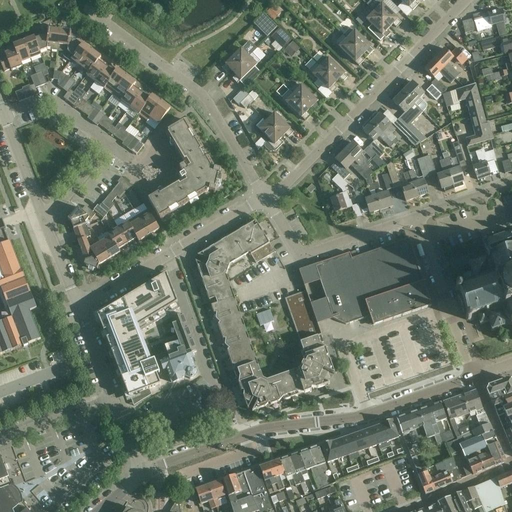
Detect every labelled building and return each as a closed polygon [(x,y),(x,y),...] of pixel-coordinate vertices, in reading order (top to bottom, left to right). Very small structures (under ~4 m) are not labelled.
[(380,0),(371,0),(366,5),(370,8),(374,12),(390,28),(393,25),(396,28),(401,23),(394,16),(392,14),(382,4),(383,2),(380,0)] [(400,0),(403,2),(405,5),(412,12),(417,7),(414,3),(417,0),(416,0),(400,0)] [(281,14),(273,6),(266,14),(274,21),(281,14)] [(370,8),(362,16),(366,20),(376,30),(378,32),(385,39),(390,34),(387,31),(390,28),(374,12),(370,8)] [(474,19),(462,23),(465,32),(465,33),(477,30),(477,33),(491,29),(491,26),(496,25),(506,22),(502,10),(482,16),(481,14),(473,16),(474,19)] [(277,27),(264,14),(254,24),(267,37),(277,27)] [(343,36),(363,55),(366,52),(369,56),(374,51),(367,43),(365,41),(351,28),(343,36)] [(57,51),(60,32),(49,30),(49,29),(48,29),(47,37),(46,37),(45,37),(44,35),(35,39),(34,39),(39,52),(40,52),(47,49),(47,48),(51,48),(51,51),(57,51)] [(57,51),(63,52),(63,55),(63,56),(64,57),(69,61),(71,59),(73,56),(74,57),(82,46),(81,45),(73,39),(72,41),(71,40),(70,40),(71,32),(70,32),(70,33),(60,32),(57,51)] [(363,55),(343,36),(335,44),(339,47),(339,48),(349,57),(351,60),(359,67),(363,61),(360,58),(363,55)] [(24,42),(30,60),(41,56),(40,52),(39,52),(34,39),(35,39),(34,38),(24,42)] [(504,55),(511,53),(511,39),(508,41),(507,39),(500,41),(500,38),(480,43),(483,52),(502,47),(504,55)] [(241,49),(222,68),(226,73),(230,70),(233,73),(249,57),(253,54),(257,49),(249,41),(241,49)] [(13,46),(14,50),(15,49),(20,64),(21,63),(30,60),(24,42),(13,46)] [(73,56),(71,59),(80,66),(91,51),(82,44),(81,45),(82,46),(74,57),(73,56)] [(11,71),(21,68),(22,67),(21,63),(20,64),(15,49),(14,50),(4,54),(5,55),(0,56),(0,61),(4,73),(5,73),(5,72),(11,70),(11,71)] [(236,76),(232,79),(237,84),(257,65),(256,65),(260,61),(265,57),(257,49),(253,54),(249,57),(233,73),(236,76)] [(434,60),(455,81),(460,76),(453,69),(448,65),(454,59),(444,49),(434,60)] [(463,65),(467,60),(457,50),(452,55),(463,65)] [(80,66),(88,72),(89,73),(98,61),(101,58),(91,51),(80,66)] [(478,53),(471,54),(474,63),(483,61),(482,58),(479,58),(478,53)] [(347,78),(340,71),(338,69),(328,59),(324,55),(316,63),(336,83),(339,80),(342,83),(347,78)] [(455,81),(434,60),(424,70),(434,79),(439,74),(444,78),(451,85),(455,81)] [(95,82),(106,67),(98,61),(89,73),(88,72),(86,75),(95,82)] [(268,68),(274,73),(280,68),(274,62),(268,68)] [(333,86),(336,83),(316,63),(309,71),(312,75),(322,85),(332,94),(337,89),(333,86)] [(115,73),(106,67),(95,82),(104,89),(107,86),(106,86),(115,74),(115,73)] [(112,95),(126,77),(117,70),(115,73),(115,74),(106,86),(107,86),(104,89),(112,95)] [(54,72),(53,80),(58,81),(59,77),(62,73),(54,72)] [(47,84),(43,75),(42,73),(36,75),(41,87),(47,84)] [(58,84),(59,84),(58,86),(63,90),(70,79),(65,76),(62,73),(59,77),(58,81),(58,84)] [(30,77),(34,85),(29,87),(33,97),(38,95),(35,89),(41,87),(36,75),(30,77)] [(126,77),(112,95),(121,101),(123,98),(124,99),(133,87),(135,84),(126,77)] [(68,93),(74,85),(75,83),(70,79),(63,90),(68,93)] [(431,85),(432,86),(442,96),(447,91),(436,80),(431,85)] [(412,82),(402,92),(423,113),(427,108),(427,105),(420,99),(424,95),(412,82)] [(320,105),(313,98),(311,96),(301,87),(297,83),(289,91),(309,110),(312,107),(315,110),(320,105)] [(468,147),(477,144),(493,139),(490,130),(488,122),(485,123),(475,85),(462,89),(442,96),(446,108),(453,107),(453,104),(465,101),(474,135),(475,138),(466,140),(468,147)] [(19,103),(33,97),(29,87),(29,86),(23,88),(23,90),(15,93),(19,103)] [(436,102),(440,97),(442,96),(432,86),(426,92),(436,102)] [(121,101),(130,108),(141,93),(133,87),(124,99),(123,98),(121,101)] [(253,91),(249,96),(254,101),(258,97),(253,91)] [(306,113),(309,110),(289,91),(282,99),(286,102),(285,103),(295,112),(298,115),(305,121),(310,116),(306,113)] [(245,109),(254,101),(249,96),(248,96),(244,92),(236,100),(245,109)] [(426,140),(412,126),(411,125),(423,113),(402,92),(393,102),(405,114),(402,116),(397,121),(405,128),(413,136),(421,143),(426,140)] [(74,93),(67,102),(76,108),(82,100),(74,93)] [(141,93),(130,108),(139,115),(141,112),(150,100),(149,99),(141,93)] [(147,121),(150,118),(161,103),(152,96),(149,99),(150,100),(141,112),(139,115),(147,121)] [(82,100),(76,108),(85,115),(91,106),(82,100)] [(159,125),(170,110),(161,103),(150,118),(159,125)] [(95,109),(87,119),(92,123),(100,113),(95,109)] [(97,126),(99,125),(102,127),(108,119),(100,113),(92,123),(97,126)] [(369,121),(394,145),(395,146),(397,143),(394,140),(395,139),(386,130),(391,125),(380,115),(379,116),(376,113),(369,121)] [(274,114),(266,122),(282,138),(285,135),(289,138),(294,133),(286,126),(284,124),(274,114)] [(262,118),(254,126),(254,131),(259,130),(264,135),(261,138),(266,143),(265,145),(265,148),(269,152),(272,152),(274,150),(275,151),(283,144),(279,140),(282,138),(266,122),(262,118)] [(102,127),(107,131),(111,134),(115,129),(111,126),(113,123),(108,119),(102,127)] [(409,140),(413,136),(405,128),(397,121),(396,120),(392,124),(401,133),(409,140)] [(144,133),(147,127),(137,121),(134,127),(144,133)] [(185,121),(165,133),(171,143),(171,144),(170,144),(170,145),(170,146),(170,147),(170,148),(171,148),(172,148),(173,148),(174,148),(184,165),(179,168),(180,168),(175,173),(179,176),(181,180),(163,191),(162,191),(162,190),(161,190),(160,190),(159,190),(158,191),(158,192),(158,193),(158,194),(148,200),(160,220),(209,191),(214,193),(213,194),(215,194),(216,189),(217,190),(218,189),(219,187),(221,184),(221,182),(221,179),(221,177),(221,175),(220,175),(221,170),(219,169),(219,171),(214,169),(207,158),(205,159),(200,151),(202,150),(196,139),(191,131),(185,121)] [(394,145),(369,121),(362,128),(365,130),(363,132),(373,142),(367,148),(376,157),(376,156),(379,159),(385,154),(376,146),(377,145),(374,142),(379,137),(390,149),(394,145)] [(111,134),(114,137),(119,140),(126,132),(121,128),(118,131),(115,129),(111,134)] [(123,143),(122,145),(127,149),(134,138),(126,132),(119,140),(123,143)] [(127,149),(136,156),(144,145),(139,142),(134,138),(127,149)] [(346,150),(344,152),(363,171),(367,167),(373,174),(374,174),(376,172),(368,163),(362,163),(358,159),(363,154),(352,143),(350,146),(348,144),(344,148),(346,150)] [(458,143),(452,145),(456,156),(462,154),(458,143)] [(372,161),(376,157),(367,148),(364,152),(372,161)] [(486,164),(496,161),(493,151),(485,154),(483,150),(476,153),(480,165),(473,167),(476,178),(477,178),(478,181),(490,177),(486,164)] [(410,151),(403,156),(407,161),(414,157),(410,151)] [(346,171),(350,166),(365,181),(367,186),(372,184),(369,177),(370,177),(373,174),(367,167),(363,171),(344,152),(335,161),(346,171)] [(464,182),(461,173),(460,169),(453,171),(451,165),(452,165),(448,153),(442,155),(444,161),(454,190),(464,187),(462,183),(464,182)] [(430,156),(423,158),(430,177),(436,174),(430,156)] [(423,158),(417,161),(423,179),(430,177),(423,158)] [(437,176),(438,181),(441,190),(443,189),(445,193),(454,190),(444,161),(439,163),(441,169),(443,174),(437,176)] [(389,175),(394,189),(401,187),(393,163),(386,167),(389,175)] [(424,181),(418,183),(412,167),(407,169),(409,173),(408,173),(417,198),(428,194),(424,181)] [(401,189),(402,193),(406,202),(417,198),(408,173),(403,175),(405,181),(407,186),(401,189)] [(348,185),(345,182),(338,175),(332,181),(342,191),(343,194),(338,196),(338,197),(330,200),(335,213),(352,208),(356,219),(362,217),(358,205),(358,204),(352,207),(350,201),(349,201),(345,188),(348,185)] [(389,175),(382,177),(387,191),(394,189),(389,175)] [(127,190),(130,193),(134,188),(121,177),(117,182),(119,184),(116,187),(124,194),(127,190)] [(311,185),(306,191),(310,194),(315,189),(311,185)] [(109,195),(114,200),(117,196),(120,199),(124,194),(116,187),(109,195)] [(364,203),(361,194),(360,190),(354,192),(358,204),(358,205),(364,203)] [(376,196),(381,210),(392,207),(388,193),(376,196)] [(114,200),(109,195),(102,204),(110,210),(114,206),(111,203),(114,200)] [(365,200),(366,205),(370,214),(381,210),(376,196),(365,200)] [(12,214),(19,205),(15,202),(8,211),(12,214)] [(94,211),(101,217),(103,219),(110,210),(102,204),(99,207),(98,206),(94,211)] [(85,223),(88,219),(91,220),(95,215),(93,213),(85,206),(81,211),(78,208),(68,220),(71,223),(73,229),(85,223)] [(147,210),(137,217),(149,236),(159,230),(147,210)] [(137,217),(128,222),(128,223),(130,226),(129,226),(137,239),(136,239),(138,242),(149,236),(137,217)] [(0,221),(0,220),(0,355),(23,347),(23,348),(29,346),(28,345),(41,340),(30,311),(36,309),(22,270),(21,270),(10,242),(8,242),(4,230),(6,229),(2,220),(0,221)] [(73,229),(75,235),(87,229),(85,223),(73,229)] [(129,226),(130,226),(128,223),(118,229),(127,245),(136,239),(137,239),(129,226)] [(201,265),(197,267),(211,306),(234,298),(226,275),(230,265),(249,253),(256,265),(274,253),(258,225),(254,227),(252,223),(202,253),(204,257),(201,265)] [(75,235),(78,241),(85,237),(86,239),(90,237),(87,229),(75,235)] [(107,234),(109,238),(110,238),(117,250),(118,250),(127,245),(118,229),(107,234)] [(511,230),(509,232),(486,240),(486,239),(482,241),(487,258),(472,263),(472,262),(468,264),(470,267),(472,273),(466,275),(463,276),(464,279),(464,278),(465,282),(457,285),(457,286),(456,286),(456,287),(455,287),(455,288),(455,289),(455,290),(456,291),(457,291),(458,292),(459,292),(460,295),(457,296),(463,313),(466,312),(467,316),(466,316),(465,317),(465,318),(465,319),(466,320),(467,321),(468,321),(469,321),(469,322),(477,319),(480,326),(482,325),(482,324),(489,322),(491,328),(490,328),(492,332),(495,331),(495,330),(510,325),(511,330),(511,230)] [(85,237),(78,241),(85,262),(84,265),(97,270),(98,266),(100,265),(91,249),(90,249),(86,239),(85,237)] [(109,238),(100,243),(110,260),(120,253),(118,250),(117,250),(110,238),(109,238)] [(408,240),(380,249),(402,316),(431,307),(423,282),(408,240)] [(100,265),(110,260),(100,243),(90,249),(91,249),(100,265)] [(350,254),(315,266),(333,319),(345,325),(370,317),(373,326),(402,316),(380,249),(351,259),(350,254)] [(179,309),(166,274),(107,310),(97,316),(98,317),(99,316),(102,323),(100,324),(104,332),(105,332),(107,338),(106,339),(111,352),(114,359),(119,371),(121,378),(129,397),(130,397),(134,406),(152,395),(149,389),(160,385),(156,374),(158,374),(159,374),(154,361),(153,361),(154,362),(152,363),(140,332),(179,309)] [(234,298),(211,306),(246,405),(250,404),(253,398),(258,400),(255,406),(257,410),(325,386),(323,383),(328,380),(330,376),(329,371),(333,370),(321,338),(322,338),(306,292),(285,299),(304,353),(301,354),(304,362),(300,369),(267,381),(262,379),(234,298)] [(196,351),(182,315),(172,319),(183,349),(174,352),(175,353),(174,353),(175,357),(176,356),(177,358),(164,362),(164,363),(162,364),(164,371),(167,370),(169,376),(168,376),(169,379),(170,379),(171,383),(172,383),(173,383),(181,380),(182,379),(185,378),(190,380),(194,378),(196,374),(195,369),(194,369),(193,367),(194,367),(193,364),(191,360),(191,359),(194,358),(192,353),(196,351)] [(153,347),(151,347),(155,357),(157,357),(157,356),(166,353),(163,343),(161,344),(153,347)] [(488,387),(487,390),(492,403),(511,394),(511,381),(509,379),(488,387)] [(476,391),(463,396),(469,415),(473,414),(475,413),(476,416),(476,417),(478,423),(473,425),(475,431),(490,425),(485,413),(484,414),(482,409),(476,391)] [(511,394),(492,403),(496,413),(511,405),(511,394)] [(463,396),(443,403),(446,412),(454,433),(457,438),(475,431),(473,425),(459,431),(454,420),(469,415),(463,396)] [(440,404),(429,408),(442,444),(454,439),(451,431),(445,434),(441,422),(446,420),(440,404)] [(511,405),(496,413),(498,417),(506,414),(508,420),(511,417),(511,405)] [(429,408),(418,411),(424,428),(428,440),(434,438),(437,446),(442,444),(429,408)] [(418,411),(407,415),(417,443),(418,444),(423,442),(421,440),(418,430),(424,428),(418,411)] [(473,414),(469,415),(454,420),(459,431),(473,425),(478,423),(476,417),(476,416),(475,413),(473,414)] [(412,445),(417,443),(407,415),(396,419),(402,436),(408,434),(412,445)] [(511,417),(508,420),(507,420),(500,423),(505,433),(511,429),(511,417)] [(398,439),(392,421),(382,424),(382,425),(388,442),(389,442),(398,439)] [(382,425),(372,429),(378,446),(379,450),(390,446),(389,442),(388,442),(382,425)] [(485,443),(496,438),(490,425),(475,431),(457,438),(457,441),(447,445),(451,455),(457,453),(457,452),(461,450),(465,458),(467,457),(473,454),(476,453),(480,451),(485,449),(487,448),(485,443)] [(372,429),(362,432),(368,449),(378,446),(372,429)] [(362,432),(352,436),(358,453),(368,449),(362,432)] [(352,436),(342,440),(348,456),(358,453),(352,436)] [(484,471),(498,465),(503,463),(505,460),(496,438),(485,443),(487,448),(485,449),(487,454),(482,456),(480,451),(476,453),(484,471)] [(348,456),(342,440),(332,443),(331,443),(337,460),(348,456)] [(331,442),(321,446),(327,464),(337,460),(331,443),(332,443),(331,442)] [(309,450),(324,488),(328,486),(323,473),(326,472),(327,470),(325,464),(322,456),(318,447),(309,450)] [(314,492),(324,488),(309,450),(299,453),(306,471),(311,469),(314,479),(317,485),(312,487),(314,492)] [(308,495),(303,483),(304,483),(302,477),(308,475),(306,471),(299,453),(290,457),(300,484),(305,496),(308,495)] [(484,471),(476,453),(473,454),(475,459),(469,461),(467,457),(465,458),(468,464),(473,474),(473,475),(484,471)] [(0,511),(23,511),(27,509),(22,504),(22,503),(16,494),(11,486),(11,485),(8,478),(3,465),(0,456),(0,511)] [(295,486),(300,484),(290,457),(280,460),(285,474),(286,478),(287,479),(288,482),(293,480),(295,486)] [(417,474),(422,472),(416,457),(411,459),(417,474)] [(457,470),(452,459),(442,463),(451,485),(461,480),(457,470)] [(269,464),(279,491),(284,489),(281,481),(287,479),(286,478),(285,474),(280,460),(269,464)] [(432,476),(428,477),(434,492),(451,485),(442,463),(436,466),(439,475),(433,478),(432,476)] [(270,495),(274,493),(279,491),(269,464),(259,467),(264,482),(270,480),(273,489),(268,491),(270,495)] [(462,466),(463,468),(467,477),(473,474),(468,464),(462,466)] [(265,511),(272,510),(260,478),(257,468),(243,473),(257,511),(265,511)] [(422,472),(417,474),(425,495),(434,492),(428,477),(426,473),(423,474),(422,472)] [(257,511),(243,473),(222,481),(231,505),(232,511),(257,511)] [(495,479),(499,489),(509,485),(505,475),(495,479)] [(473,489),(472,489),(476,497),(476,498),(482,511),(490,511),(505,507),(499,489),(495,479),(473,489)] [(225,496),(220,481),(207,486),(215,508),(220,506),(227,504),(224,496),(225,496)] [(211,510),(215,508),(207,486),(196,490),(201,505),(208,502),(211,510)] [(334,487),(324,491),(326,497),(337,493),(334,487)] [(464,492),(461,493),(464,501),(466,504),(469,503),(471,502),(475,511),(478,509),(479,511),(482,511),(476,498),(476,497),(472,489),(464,492)] [(317,500),(326,497),(324,491),(314,494),(317,500)] [(286,500),(284,493),(271,498),(273,505),(279,502),(279,503),(286,500)] [(461,493),(450,498),(454,506),(456,511),(469,511),(466,504),(464,501),(461,493)] [(298,508),(306,504),(304,499),(302,500),(300,495),(294,497),(296,502),(295,502),(298,508)] [(437,503),(438,505),(440,511),(456,511),(454,506),(450,498),(437,503)] [(179,511),(180,510),(178,500),(176,503),(171,509),(170,511),(169,511),(179,511)] [(331,509),(331,511),(344,511),(339,500),(335,502),(336,507),(331,509)]
